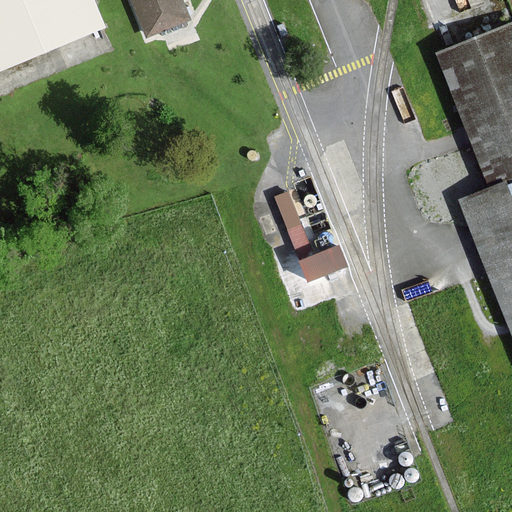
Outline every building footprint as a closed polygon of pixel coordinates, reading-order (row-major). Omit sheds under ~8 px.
[(0,0),(0,62),(95,24),(85,0),(0,0)] [(185,16),(178,0),(128,0),(143,33),(185,16)] [(511,26),(510,21),(432,50),(482,188),(458,197),(511,343),(511,26)] [(290,186),(275,190),(292,246),(307,242),(290,186)] [(303,280),(345,261),(336,239),(294,258),(303,280)]
